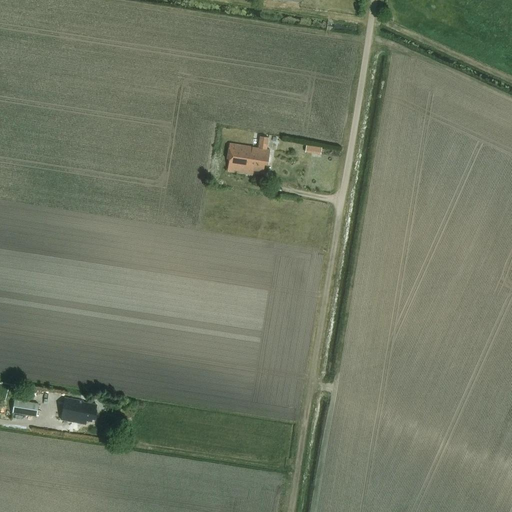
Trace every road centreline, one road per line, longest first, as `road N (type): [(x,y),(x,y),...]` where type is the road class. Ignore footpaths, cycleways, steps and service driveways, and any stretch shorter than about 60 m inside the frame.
road 1 (track): [(340,204),(374,0)]
road 2 (track): [(220,0),(370,23)]
